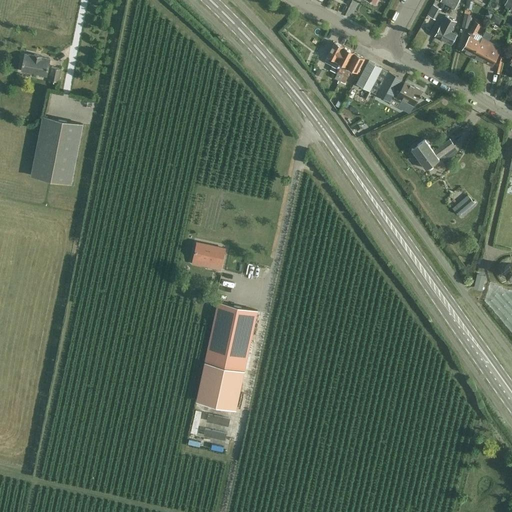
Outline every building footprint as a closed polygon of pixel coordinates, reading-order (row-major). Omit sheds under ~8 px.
[(455,9),(459,0),(441,0),(441,1),(455,9)] [(433,4),(427,15),(432,18),(438,7),(433,4)] [(469,28),(472,16),(469,15),(466,14),(463,27),(469,28)] [(441,25),(435,35),(451,44),(457,34),(451,31),(457,21),(446,15),(441,25)] [(468,35),(470,37),(462,50),(472,56),(480,42),(483,37),(476,33),(481,24),(476,21),(470,32),(468,35)] [(472,56),(483,62),(491,66),(501,48),(488,41),(485,45),(480,42),(472,56)] [(335,78),(340,81),(354,53),(335,43),(328,56),(343,65),(342,67),(341,67),(335,78)] [(354,53),(340,81),(345,83),(350,73),(350,72),(352,70),(358,73),(365,59),(354,53)] [(41,57),(41,56),(34,54),(34,56),(25,54),(21,71),(47,76),(51,59),(41,57)] [(369,91),(382,68),(369,61),(357,84),(369,91)] [(50,79),(59,81),(61,68),(52,67),(50,79)] [(319,68),(315,74),(322,78),(325,71),(319,68)] [(377,94),(390,101),(392,102),(402,84),(400,83),(402,78),(389,71),(377,94)] [(392,102),(390,101),(389,102),(398,107),(403,98),(415,104),(422,90),(405,81),(403,84),(402,84),(392,102)] [(31,175),(71,183),(83,124),(43,116),(31,175)] [(439,159),(456,147),(450,140),(434,152),(425,140),(412,149),(426,169),(440,159),(439,159)] [(467,195),(452,208),(458,214),(473,201),(467,195)] [(194,257),(222,263),(225,248),(197,242),(194,257)] [(504,268),(503,271),(504,275),(507,278),(510,280),(511,279),(511,262),(510,263),(507,265),(504,268)] [(482,289),(485,275),(477,274),(474,287),(482,289)] [(204,292),(202,300),(216,303),(218,295),(204,292)] [(258,310),(218,301),(197,400),(236,408),(258,310)] [(229,417),(231,411),(203,404),(202,410),(229,417)] [(223,417),(222,438),(228,438),(230,417),(223,417)] [(220,435),(221,427),(196,425),(196,434),(220,435)]
